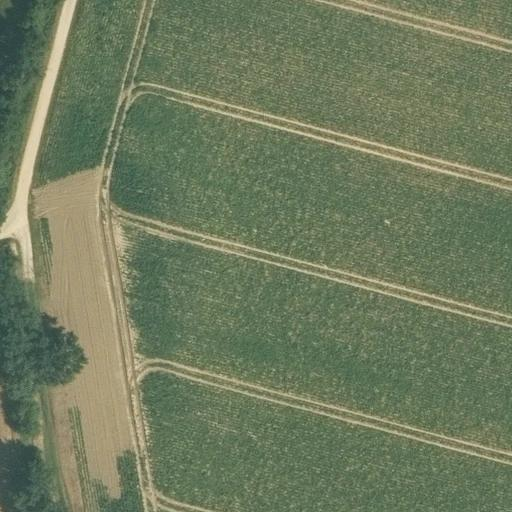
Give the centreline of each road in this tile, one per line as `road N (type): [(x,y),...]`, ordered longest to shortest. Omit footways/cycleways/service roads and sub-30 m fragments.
road 1 (track): [(69,511),(17,196)]
road 2 (track): [(0,220),(17,196),(69,0)]
